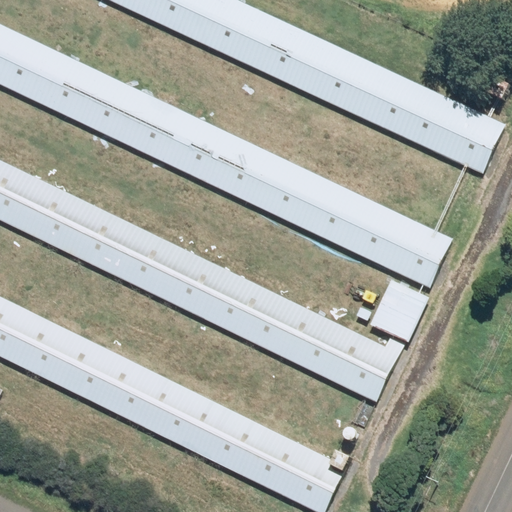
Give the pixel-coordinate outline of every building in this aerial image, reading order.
[(506,130),(226,0),(101,0),(484,178),(506,130)] [(453,244),(0,28),(0,87),(430,292),(453,244)] [(401,359),(0,164),(0,222),(377,406),(401,359)] [(430,302),(394,286),(374,330),(410,346),(430,302)] [(329,511),(349,472),(0,300),(0,359),(310,511),(329,511)]
